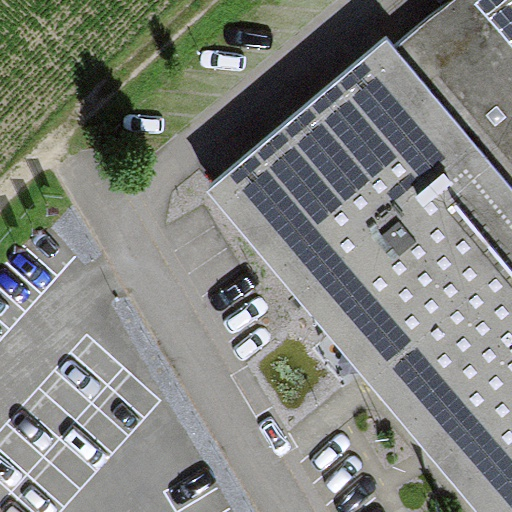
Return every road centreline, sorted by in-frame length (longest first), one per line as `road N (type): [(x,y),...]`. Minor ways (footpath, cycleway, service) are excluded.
road 1 (residential): [(278,511),(61,157)]
road 2 (track): [(0,222),(228,0)]
